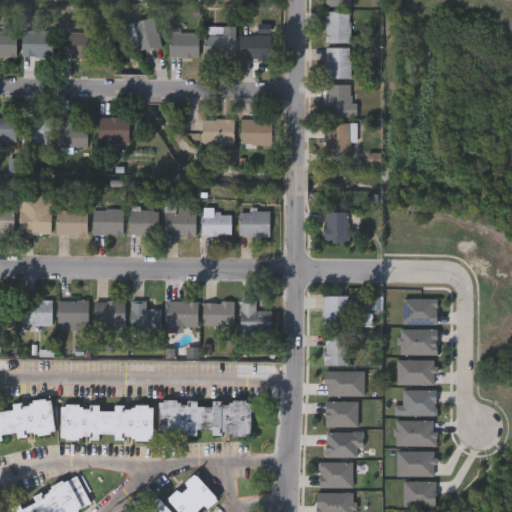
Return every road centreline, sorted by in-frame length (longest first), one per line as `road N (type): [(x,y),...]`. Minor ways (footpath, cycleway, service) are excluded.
road 1 (residential): [(0,265),(454,275),(465,293),(466,407),(480,428)]
road 2 (residential): [(295,201),(287,511)]
road 3 (residential): [(292,0),(295,162)]
road 4 (residential): [(165,93),(296,94)]
